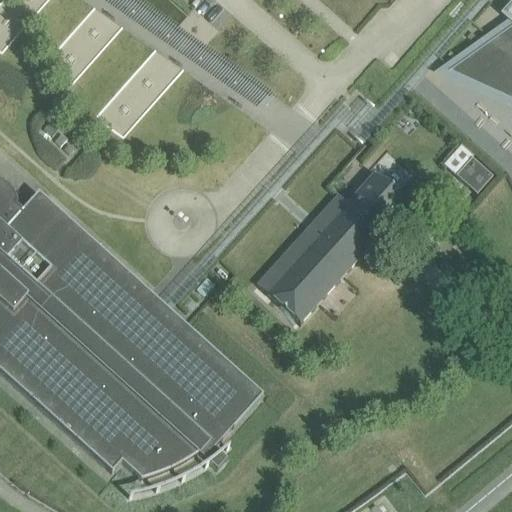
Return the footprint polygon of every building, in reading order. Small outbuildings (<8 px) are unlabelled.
[(511,30),(450,75),(511,103),(511,30)] [(470,160),(455,178),(475,196),(491,178),(470,160)] [(380,237),(407,207),(373,177),(347,206),(380,237)] [(0,375),(111,476),(120,465),(140,483),(160,476),(179,467),(197,456),(216,473),(226,462),(214,451),(262,398),(37,195),(21,213),(15,207),(17,205),(15,200),(13,195),(10,191),(6,187),(2,184),(0,182),(0,375)] [(380,237),(347,206),(337,198),(315,222),(318,225),(312,232),(309,229),(256,288),(299,327),(380,237)]
